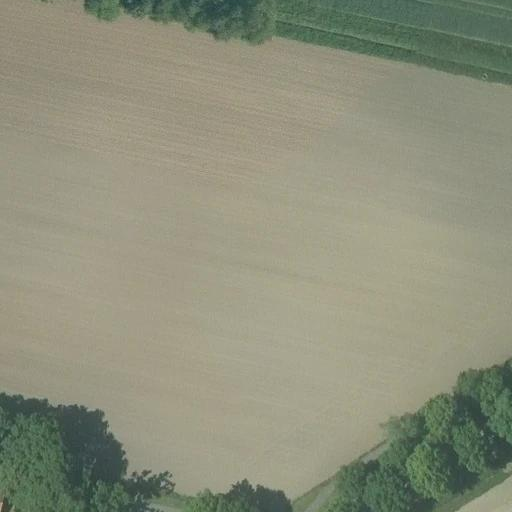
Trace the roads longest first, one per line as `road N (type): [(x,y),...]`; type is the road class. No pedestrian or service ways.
road 1 (tertiary): [(356,511),(511,415)]
road 2 (unclassified): [(0,478),(158,511)]
